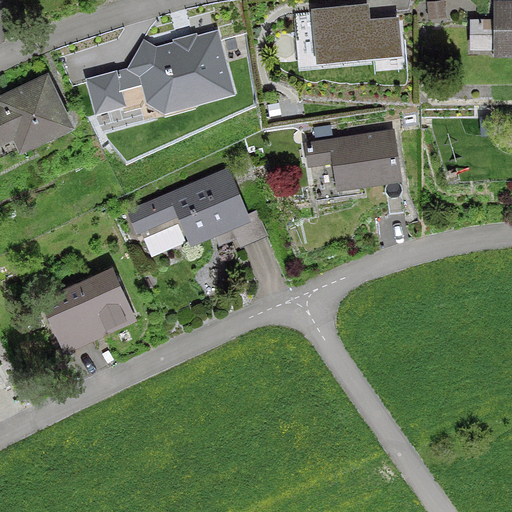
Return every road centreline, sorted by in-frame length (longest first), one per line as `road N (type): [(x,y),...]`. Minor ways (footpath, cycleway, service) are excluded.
road 1 (residential): [(0,436),(298,302)]
road 2 (residential): [(298,302),(441,511)]
road 3 (residential): [(298,302),(377,267),(511,236)]
road 4 (residential): [(0,62),(86,24),(171,0)]
